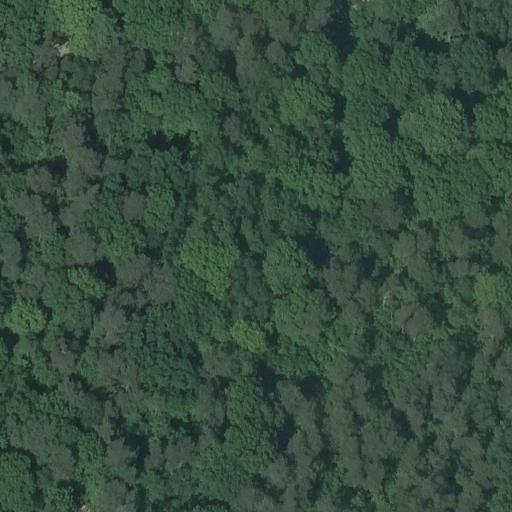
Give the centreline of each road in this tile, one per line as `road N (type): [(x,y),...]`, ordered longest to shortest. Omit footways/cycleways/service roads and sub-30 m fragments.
road 1 (track): [(315,13),(310,187),(300,207),(183,328),(0,477)]
road 2 (track): [(0,65),(382,0)]
